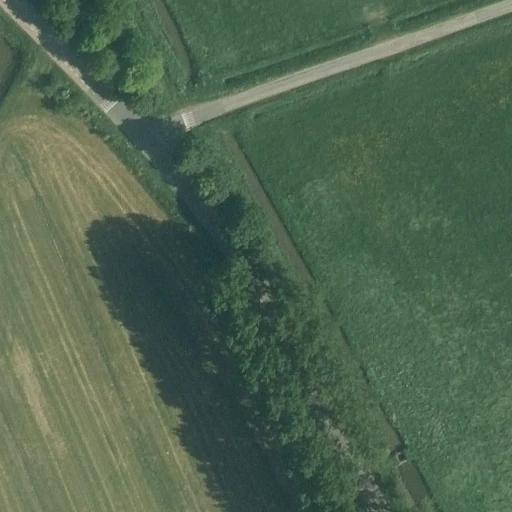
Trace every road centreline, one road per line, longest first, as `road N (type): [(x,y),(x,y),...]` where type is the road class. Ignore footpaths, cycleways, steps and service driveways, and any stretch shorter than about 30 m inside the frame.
road 1 (tertiary): [(380,511),(247,267),(144,137)]
road 2 (unclassified): [(144,137),(511,5)]
road 3 (tertiary): [(144,137),(8,0)]
road 4 (track): [(207,114),(130,0)]
